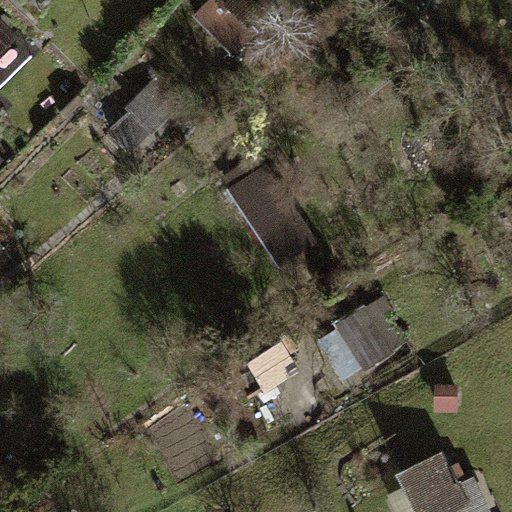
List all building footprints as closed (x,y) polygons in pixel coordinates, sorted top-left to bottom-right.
[(261,0),(204,0),(188,15),(224,52),(248,27),(241,20),(261,0)] [(0,26),(0,89),(10,90),(14,28),(0,26)] [(154,83),(127,109),(131,112),(101,141),(127,168),(184,113),(154,83)] [(269,162),(229,189),(280,270),(322,242),(269,162)] [(437,416),(460,416),(460,388),(436,388),(437,416)] [(430,456),(396,472),(415,511),(430,511),(454,501),(459,511),(472,511),(480,508),(465,475),(453,481),(445,463),(437,466),(430,456)]
